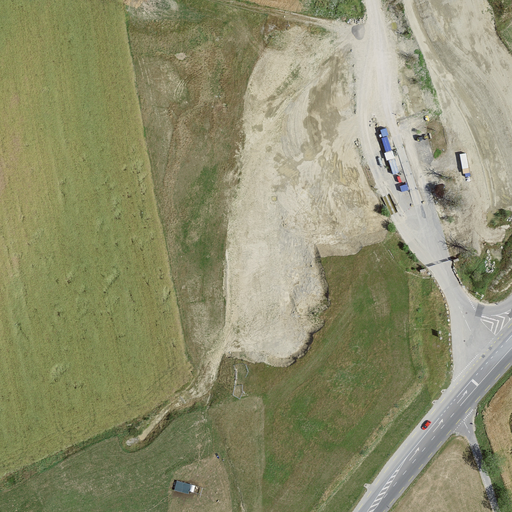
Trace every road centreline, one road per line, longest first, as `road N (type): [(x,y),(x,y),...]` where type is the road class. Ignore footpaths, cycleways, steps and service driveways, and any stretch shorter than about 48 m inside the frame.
road 1 (track): [(468,399),(444,251),(369,0)]
road 2 (secondary): [(374,511),(511,351)]
road 3 (track): [(380,34),(226,0)]
